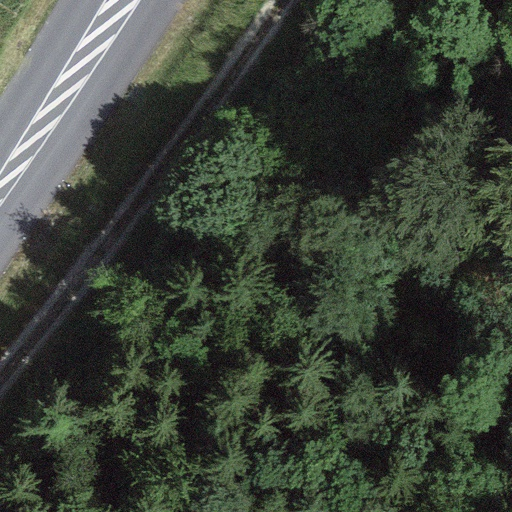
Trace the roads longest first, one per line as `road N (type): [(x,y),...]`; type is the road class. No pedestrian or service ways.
road 1 (track): [(0,392),(292,0)]
road 2 (tertiary): [(0,200),(129,0)]
